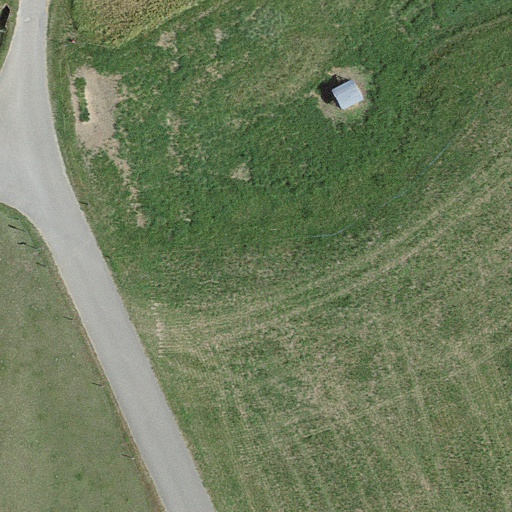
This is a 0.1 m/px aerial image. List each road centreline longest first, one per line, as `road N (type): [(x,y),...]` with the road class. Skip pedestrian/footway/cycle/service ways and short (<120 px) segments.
road 1 (tertiary): [(185,511),(13,133)]
road 2 (tertiary): [(13,133),(27,0)]
